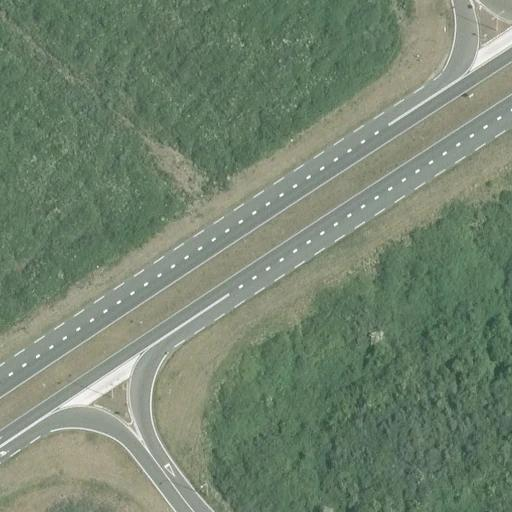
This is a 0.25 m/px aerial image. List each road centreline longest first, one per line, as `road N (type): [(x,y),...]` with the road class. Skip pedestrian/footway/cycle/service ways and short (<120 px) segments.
road 1 (primary): [(385,132),(0,384)]
road 2 (primary): [(221,293),(511,100)]
road 3 (primary): [(0,440),(221,293)]
road 4 (primary): [(148,455),(136,409),(142,369),(221,293)]
road 5 (primary): [(461,0),(465,27),(454,68),(385,132)]
road 6 (primary): [(0,446),(83,419),(107,424),(148,455)]
road 7 (primary): [(511,50),(385,132)]
